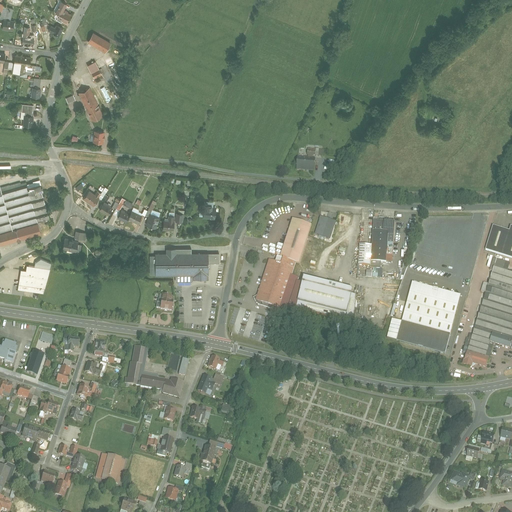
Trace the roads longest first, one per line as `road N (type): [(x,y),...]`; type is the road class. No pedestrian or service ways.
road 1 (residential): [(236,238),(246,217),(282,197),(511,205)]
road 2 (residential): [(51,150),(325,181)]
road 3 (secondary): [(482,387),(377,385),(216,344)]
road 4 (residential): [(236,238),(147,237),(69,207)]
road 5 (secondary): [(216,344),(94,324)]
road 6 (residential): [(70,394),(46,463),(0,444)]
